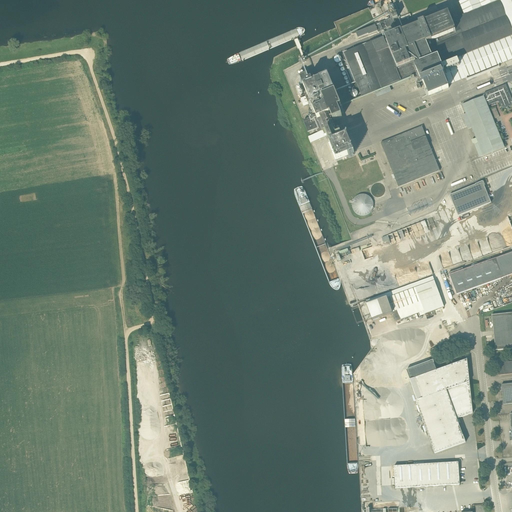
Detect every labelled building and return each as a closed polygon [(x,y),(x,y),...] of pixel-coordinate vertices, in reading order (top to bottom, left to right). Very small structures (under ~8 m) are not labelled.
[(428,97),(449,88),(440,65),(457,58),(461,66),(465,78),(511,59),(511,0),(463,0),(459,2),(464,14),(451,20),(447,12),(340,55),(354,90),(358,88),(361,96),(416,74),(418,80),(421,79),(428,97)] [(393,26),(390,19),(356,32),(358,38),(368,33),(369,34),(377,31),(378,32),(393,26)] [(309,77),(307,73),(299,76),(312,107),(308,109),(310,114),(308,115),(310,119),(304,121),(308,133),(316,129),(318,133),(322,131),(325,138),(328,136),(330,142),(329,142),(337,160),(355,153),(347,135),(334,140),(332,135),(337,133),(313,76),(309,77)] [(511,104),(511,99),(506,84),(496,89),(496,90),(484,94),(489,106),(499,102),(502,109),(511,104)] [(483,156),(504,147),(483,97),(462,106),(483,156)] [(500,116),(496,108),(491,110),(494,119),(500,116)] [(433,155),(422,127),(381,143),(399,187),(440,171),(437,164),(433,155)] [(335,165),(340,179),(361,172),(356,158),(335,165)] [(475,185),(450,196),(458,216),(491,203),(485,189),(482,181),(475,184),(475,185)] [(352,202),(352,205),(352,208),(353,211),(355,213),(357,214),(360,216),(363,216),(366,216),(368,214),(370,213),(372,211),(373,208),(374,205),(373,202),(372,200),(370,198),(368,196),(366,195),(363,194),(360,195),(357,196),(355,198),(353,200),(352,202)] [(511,252),(464,271),(463,268),(449,273),(457,295),(511,274),(511,252)] [(444,307),(433,276),(366,300),(373,319),(392,312),(395,321),(399,320),(410,316),(419,313),(421,316),(425,314),(444,307)] [(511,348),(511,313),(492,315),(496,350),(511,348)] [(432,354),(431,356),(432,358),(436,356),(436,355),(436,352),(437,352),(441,351),(441,350),(442,351),(447,349),(448,348),(450,347),(450,348),(456,345),(457,344),(456,342),(454,341),(449,343),(448,344),(447,345),(445,344),(440,346),(439,347),(438,348),(436,347),(431,349),(430,351),(432,354)] [(436,370),(410,379),(418,400),(416,401),(435,454),(465,442),(457,419),(470,414),(473,413),(469,382),(467,359),(436,370)] [(504,359),(497,360),(498,375),(506,375),(511,373),(511,361),(510,362),(510,361),(508,361),(508,362),(504,362),(504,359)] [(511,383),(501,385),(503,404),(511,403),(511,383)] [(460,485),(458,462),(394,466),(396,488),(460,485)]
